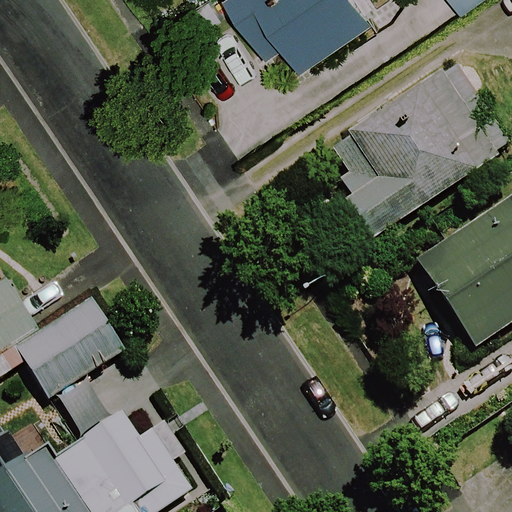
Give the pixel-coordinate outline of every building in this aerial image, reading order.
[(233,0),(283,81),(380,21),(370,6),(379,0),(233,0)] [(459,0),(466,10),(481,0),(459,0)] [(510,151),(456,70),(332,153),(349,178),(338,186),(375,241),(510,151)] [(511,330),(511,207),(419,273),(478,355),(511,330)] [(43,336),(12,284),(0,291),(0,376),(24,363),(48,402),(125,355),(95,305),(43,336)] [(139,443),(123,417),(56,460),(50,451),(0,483),(0,511),(169,511),(193,497),(153,433),(139,443)]
